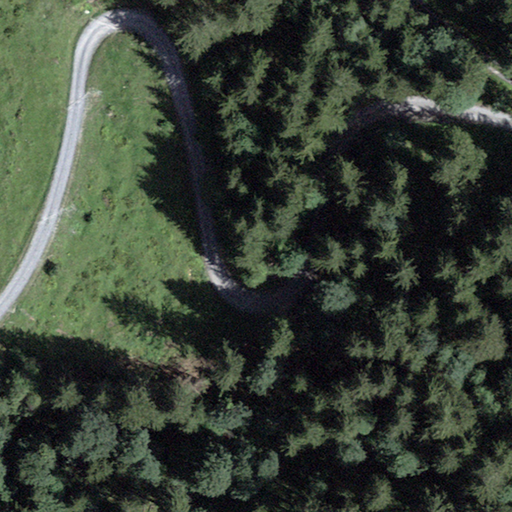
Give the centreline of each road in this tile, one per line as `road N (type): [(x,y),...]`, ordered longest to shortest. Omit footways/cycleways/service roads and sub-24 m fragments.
road 1 (track): [(511,119),(416,98),(373,102),(336,147),(314,245),(295,283),(268,299),(240,297),(222,282),(212,252),(170,54),(151,27),(112,19),(99,25),(84,52),(48,221),(0,306)]
road 2 (track): [(511,76),(457,43),(409,0)]
